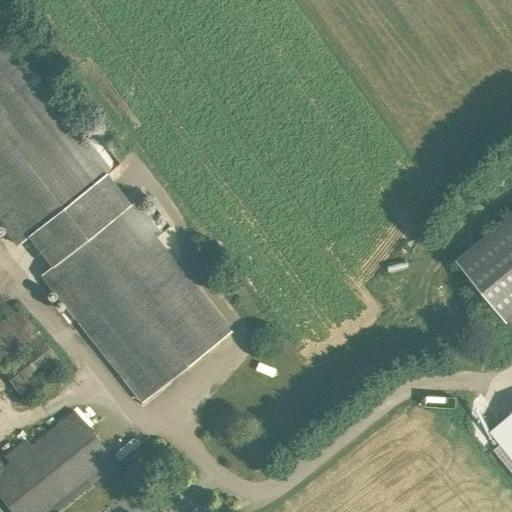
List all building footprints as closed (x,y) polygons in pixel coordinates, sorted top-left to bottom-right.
[(0,42),(0,223),(18,246),(28,238),(53,268),(42,276),(143,403),(231,333),(156,239),(163,234),(137,201),(132,205),(108,175),(113,171),(86,139),(80,144),(0,42)] [(511,217),(457,262),(507,324),(511,320),(511,217)] [(3,319),(0,320),(0,366),(23,347),(25,348),(0,368),(0,371),(24,402),(65,369),(61,364),(62,363),(18,308),(3,319)] [(97,511),(143,511),(110,470),(116,465),(74,412),(31,447),(25,440),(5,457),(10,464),(0,471),(0,498),(11,511),(94,511),(96,511),(97,511)] [(511,414),(490,433),(511,458),(511,414)]
